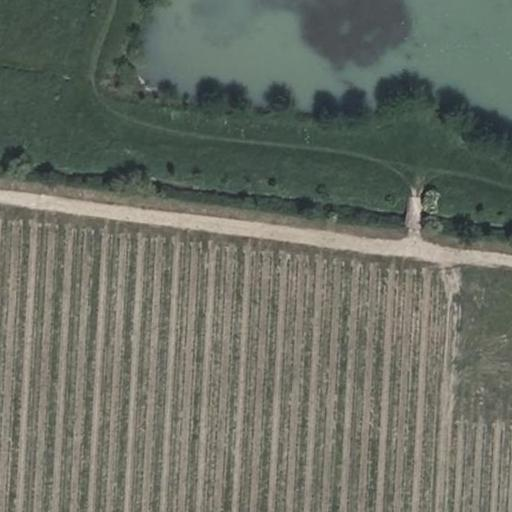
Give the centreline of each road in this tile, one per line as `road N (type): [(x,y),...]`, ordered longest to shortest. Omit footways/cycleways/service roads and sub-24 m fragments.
road 1 (track): [(99,0),(75,132),(423,198),(456,176),(511,186)]
road 2 (track): [(0,195),(511,261)]
